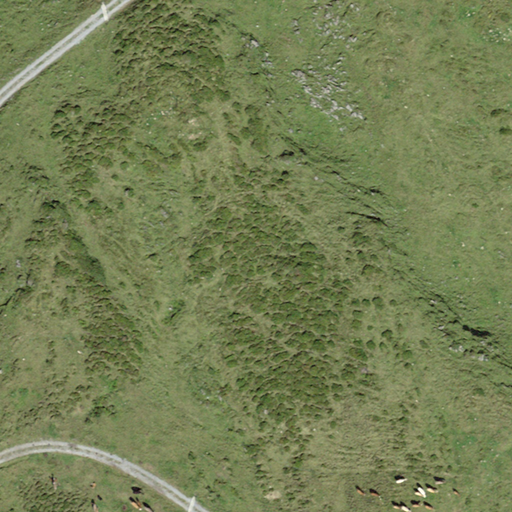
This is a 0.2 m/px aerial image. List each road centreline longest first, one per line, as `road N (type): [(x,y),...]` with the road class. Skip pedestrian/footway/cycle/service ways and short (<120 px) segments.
road 1 (track): [(0,461),(85,451),(134,467),(196,511)]
road 2 (track): [(125,0),(0,100)]
